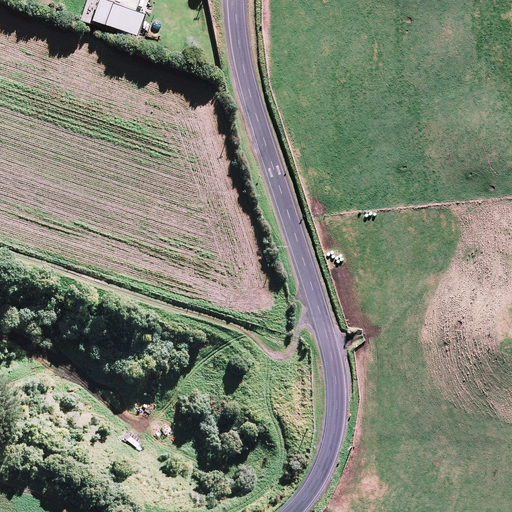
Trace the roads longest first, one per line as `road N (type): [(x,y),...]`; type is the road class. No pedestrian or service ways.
road 1 (unclassified): [(293,511),(328,456),(336,375),(248,90),(235,0)]
road 2 (track): [(321,314),(302,323),(292,355),(282,360),(234,326),(0,250)]
